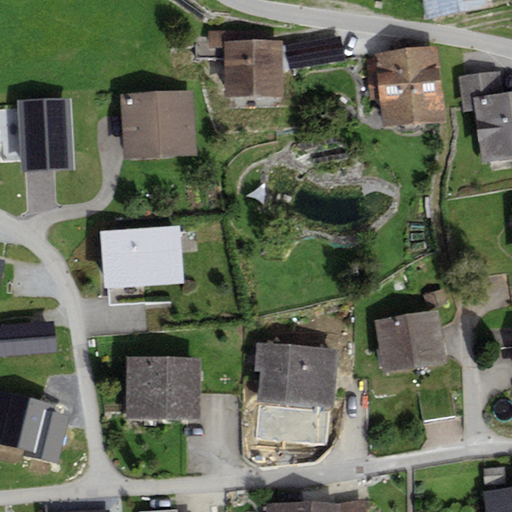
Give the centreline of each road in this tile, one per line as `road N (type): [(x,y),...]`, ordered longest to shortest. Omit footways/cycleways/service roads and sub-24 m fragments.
road 1 (residential): [(480,447),(303,479),(102,489)]
road 2 (residential): [(102,489),(72,301),(43,250),(0,218)]
road 3 (residential): [(511,49),(233,0)]
road 4 (residential): [(480,447),(471,320)]
